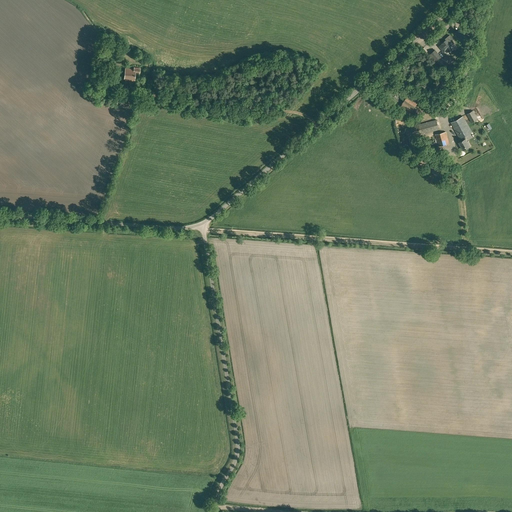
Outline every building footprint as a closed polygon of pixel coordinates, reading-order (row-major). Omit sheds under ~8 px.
[(442,44),(439,46),(442,49),(444,53),(447,50),(449,52),(454,48),(453,47),(456,45),(452,40),(449,42),(447,39),(442,44)] [(435,50),(430,54),(442,68),(445,66),(446,67),(453,62),(450,59),(448,55),(445,57),(443,59),(435,50)] [(139,73),(140,69),(134,68),(134,69),(125,68),(124,79),(134,80),(135,73),(139,73)] [(410,115),(420,98),(410,92),(399,108),(410,115)] [(471,123),(478,119),(473,110),(466,114),(471,123)] [(463,150),(470,146),(466,139),(464,140),(462,137),(472,132),(463,116),(451,123),(460,138),(461,141),(459,142),(463,150)] [(439,130),(436,120),(406,128),(408,138),(439,130)] [(438,146),(449,144),(446,132),(435,135),(438,146)] [(430,152),(424,156),(428,163),(435,158),(430,152)] [(436,176),(443,171),(440,167),(441,167),(435,159),(432,162),(434,166),(430,169),(436,176)]
